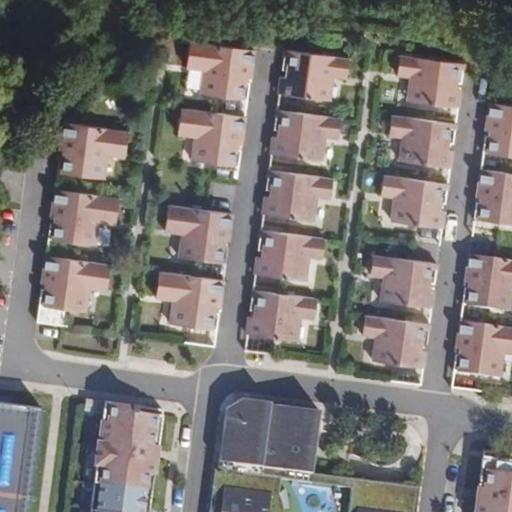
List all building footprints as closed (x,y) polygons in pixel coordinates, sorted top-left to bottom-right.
[(252,78),(255,57),(256,49),(188,41),(185,68),(202,71),(199,94),(248,100),(249,82),(247,82),(247,77),(252,78)] [(345,79),(347,58),(283,49),(281,69),(286,70),(285,77),(279,76),(277,93),(329,101),(333,77),(345,79)] [(462,82),(464,64),(399,56),(396,77),(409,78),(406,101),(460,108),(462,91),(455,90),(457,81),(462,82)] [(511,106),(488,103),(484,130),(488,130),(487,136),(484,136),(482,152),(511,156),(511,106)] [(246,117),(181,108),(177,134),(194,136),(190,160),(238,167),(240,150),(237,150),(238,144),(242,145),(246,117)] [(338,139),(341,117),(275,109),(272,129),(278,130),(277,137),(272,136),(269,154),(323,161),(326,138),(338,139)] [(455,142),(457,123),(391,115),(388,137),(400,139),(397,162),(452,168),(454,150),(448,149),(449,141),(455,142)] [(56,172),(105,180),(108,157),(125,159),(129,131),(63,120),(58,150),(63,150),(62,155),(59,155),(56,172)] [(511,172),(480,168),(476,195),(481,196),(480,203),(476,202),(474,220),(511,224),(511,172)] [(331,201),(334,178),(267,169),(264,189),(269,190),(268,198),(263,197),(261,213),(262,214),(315,221),(319,199),(331,201)] [(446,204),(449,184),(383,175),(380,196),(393,198),(390,220),(444,228),(446,211),(440,210),(441,203),(446,204)] [(98,222),(115,224),(118,198),(54,190),(51,215),(54,216),(54,222),(50,222),(48,238),(95,245),(98,222)] [(230,241),(234,213),(167,205),(164,232),(180,234),(177,257),(226,263),(228,247),(224,247),(225,240),(230,241)] [(310,258),(323,260),(326,238),(260,229),(259,228),(257,249),(262,250),(261,258),(255,257),(253,274),(307,282),(310,258)] [(107,293),(111,263),(44,254),(40,283),(44,284),(43,288),(40,288),(38,305),(87,312),(90,290),(107,293)] [(439,263),(371,254),(368,277),(381,279),(379,301),(433,308),(436,291),(429,290),(430,283),(436,284),(439,263)] [(511,260),(468,254),(464,281),(469,282),(468,288),(464,288),(462,305),(510,312),(511,297),(511,260)] [(221,308),(225,280),(223,280),(159,272),(156,299),(170,301),(167,324),(214,330),(217,330),(219,313),(216,313),(217,307),(221,308)] [(299,342),(302,319),(315,321),(318,298),(252,289),(251,288),(247,309),(252,310),(251,317),(248,317),(245,334),(246,334),(299,342)] [(429,324),(364,316),(361,337),(374,338),(371,361),(423,368),(425,368),(428,350),(422,349),(423,343),(428,344),(431,324),(429,324)] [(511,356),(511,326),(460,319),(455,349),(459,349),(458,355),(455,354),(453,372),(502,379),(505,356),(511,356)] [(0,511),(28,511),(42,409),(12,405),(12,397),(0,395),(0,511)] [(416,511),(419,487),(311,473),(320,411),(270,404),(271,403),(242,399),(239,419),(224,417),(218,461),(215,461),(208,511),(276,511),(279,494),(281,479),(351,489),(347,511),(416,511)] [(239,419),(242,399),(225,408),(224,417),(239,419)] [(161,422),(162,411),(107,402),(101,443),(99,442),(96,464),(98,465),(91,509),(89,509),(88,511),(149,511),(152,492),(149,492),(151,475),(154,476),(159,434),(156,434),(158,421),(161,422)] [(511,511),(511,454),(483,451),(482,462),(485,462),(483,475),(480,475),(475,511),(511,511)] [(285,488),(279,494),(276,511),(283,511),(283,509),(289,509),(285,488)]
